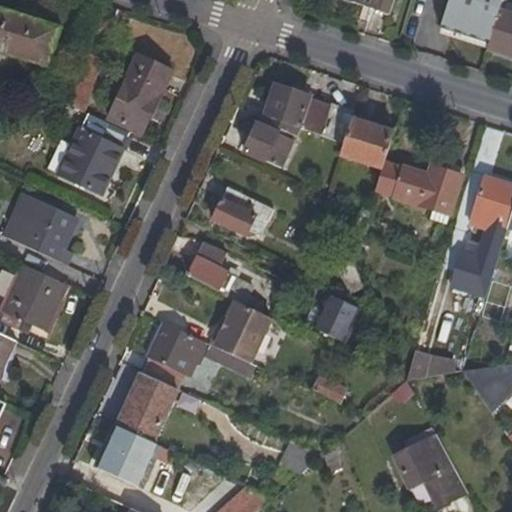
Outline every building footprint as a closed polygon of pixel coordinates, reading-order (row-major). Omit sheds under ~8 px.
[(392,0),(354,0),(389,11),(392,0)] [(497,8),(499,0),(445,0),(438,25),(486,41),(497,8)] [(59,25),(0,6),(0,49),(47,65),(59,25)] [(486,41),(484,49),(511,57),(511,13),(497,8),(486,41)] [(89,25),(66,100),(81,107),(105,30),(89,25)] [(133,51),(106,115),(139,130),(169,67),(133,51)] [(274,83),(262,115),(317,135),(329,103),(274,83)] [(128,130),(86,110),(57,169),(99,190),(128,130)] [(341,145),(339,153),(382,165),(383,160),(392,131),(350,118),(341,145)] [(255,121),(241,152),(280,170),(287,154),(283,152),(275,149),(282,134),(255,121)] [(290,137),(282,134),(275,149),(283,152),(290,137)] [(382,165),(373,191),(447,215),(461,169),(430,160),(426,173),(383,160),(382,165)] [(505,224),(511,201),(511,183),(481,173),(467,220),(486,227),(489,219),(505,224)] [(273,204),(224,184),(211,217),(245,231),(247,226),(253,212),(267,218),(273,204)] [(23,191),(3,233),(55,257),(65,262),(75,240),(65,236),(75,215),(23,191)] [(253,212),(247,226),(261,232),(267,218),(253,212)] [(219,286),(217,290),(234,298),(255,308),(260,298),(244,291),(249,282),(224,270),(226,267),(215,263),(222,248),(200,238),(185,270),(219,286)] [(352,261),(347,249),(333,255),(343,277),(356,271),(352,261)] [(65,282),(22,263),(13,281),(9,279),(2,294),(7,296),(4,303),(0,312),(0,315),(16,323),(19,315),(45,326),(65,282)] [(475,284),(440,273),(428,310),(464,321),(475,284)] [(333,295),(317,328),(343,340),(359,307),(333,295)] [(234,298),(213,343),(248,359),(269,314),(255,308),(234,298)] [(208,340),(162,319),(146,354),(182,370),(189,356),(199,360),(203,352),(208,340)] [(511,325),(503,353),(511,355),(511,325)] [(0,330),(0,361),(12,336),(0,330)] [(213,343),(208,340),(203,352),(247,372),(252,361),(248,359),(213,343)] [(182,370),(146,354),(140,368),(176,384),(182,370)] [(456,367),(488,412),(511,386),(511,359),(460,367),(456,367)] [(176,384),(140,368),(116,421),(152,438),(176,384)] [(321,372),(315,386),(342,399),(349,385),(321,372)] [(0,419),(9,400),(0,396),(0,427),(1,425),(0,424),(0,419)] [(152,438),(116,421),(114,420),(109,432),(110,433),(95,467),(142,489),(157,453),(170,457),(175,448),(152,438)] [(464,487),(432,430),(389,453),(406,483),(420,475),(435,502),(464,487)] [(319,449),(290,436),(279,464),(296,471),(319,449)]
